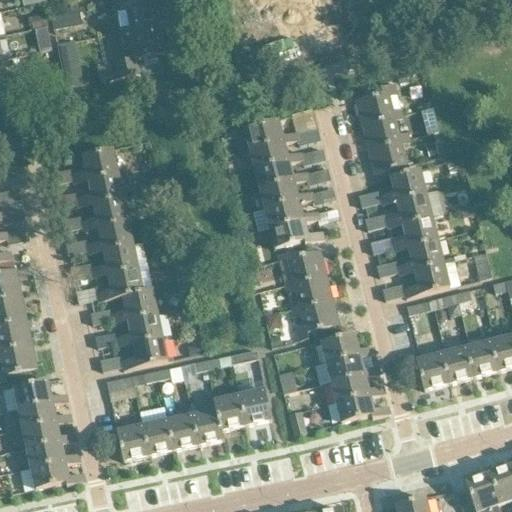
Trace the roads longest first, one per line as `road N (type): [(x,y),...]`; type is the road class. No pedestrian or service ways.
road 1 (residential): [(413,469),(325,113)]
road 2 (residential): [(103,511),(28,168)]
road 3 (residential): [(361,481),(210,511)]
